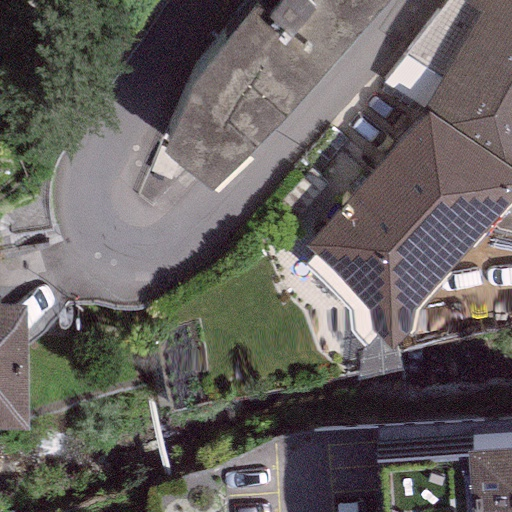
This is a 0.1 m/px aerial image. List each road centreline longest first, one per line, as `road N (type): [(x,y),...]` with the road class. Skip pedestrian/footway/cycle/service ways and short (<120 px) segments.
road 1 (residential): [(193,0),(94,143),(76,190),(82,226),(104,255),(153,252),(201,222),(396,0)]
road 2 (unknown): [(0,509),(448,351),(511,342)]
